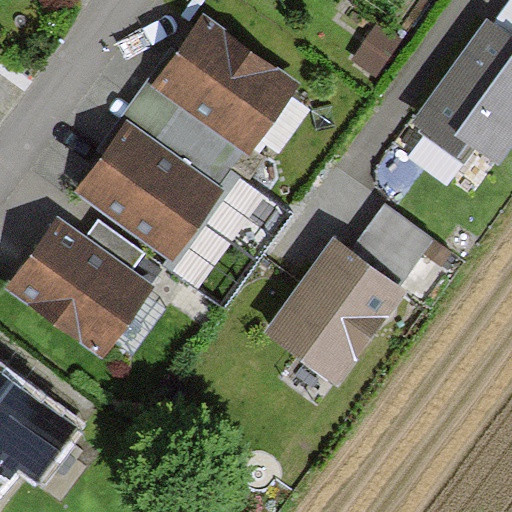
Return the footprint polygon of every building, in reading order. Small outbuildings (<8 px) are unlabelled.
[(511,2),(492,30),(511,45),(511,2)] [(298,84),(206,20),(155,92),(182,110),(237,149),(247,156),(298,84)] [(511,45),(492,30),(417,126),(459,159),(469,147),(494,167),(511,142),(511,45)] [(157,146),(212,185),(237,149),(182,110),(157,146)] [(157,146),(129,126),(78,198),(170,263),(221,191),(212,185),(157,146)] [(352,248),(401,281),(429,239),(380,206),(352,248)] [(81,242),(129,276),(142,258),(94,223),(81,242)] [(81,242),(58,225),(6,297),(98,362),(149,290),(129,276),(81,242)] [(352,248),(335,236),(272,330),(338,374),(401,281),(352,248)] [(66,421),(0,372),(0,467),(9,455),(30,470),(66,421)]
